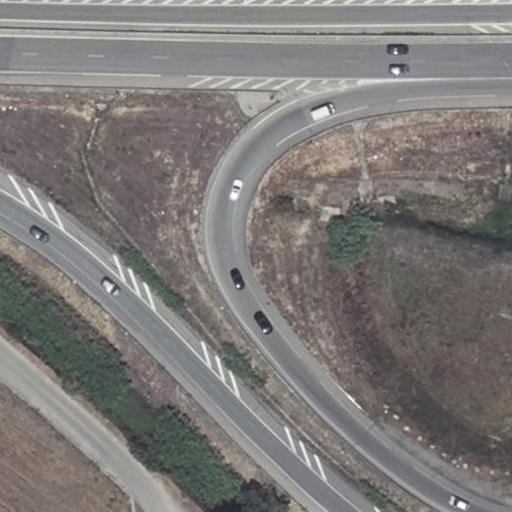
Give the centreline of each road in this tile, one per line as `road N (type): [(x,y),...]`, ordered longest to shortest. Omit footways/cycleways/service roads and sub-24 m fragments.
road 1 (trunk): [(474,511),(369,444),(289,364),(225,271),(218,236),(223,193),(242,157),(294,115),(511,84)]
road 2 (trunk): [(0,54),(511,59)]
road 3 (trunk): [(511,14),(0,10)]
road 4 (trunk): [(0,205),(53,240),(337,511)]
